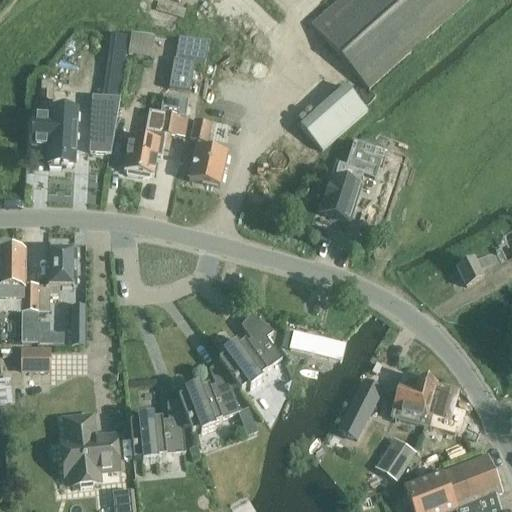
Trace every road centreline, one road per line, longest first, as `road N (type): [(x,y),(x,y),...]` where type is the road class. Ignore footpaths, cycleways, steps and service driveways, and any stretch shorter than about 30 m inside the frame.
road 1 (tertiary): [(511,459),(463,366),(396,307),(346,282),(219,246)]
road 2 (track): [(284,0),(298,14),(292,31),(327,78),(252,157),(219,246)]
road 3 (residential): [(123,224),(128,292),(144,297),(203,280),(219,246)]
road 4 (tertiary): [(123,224),(0,219)]
